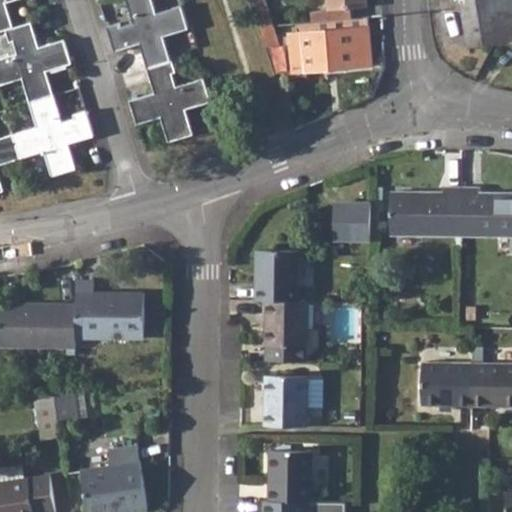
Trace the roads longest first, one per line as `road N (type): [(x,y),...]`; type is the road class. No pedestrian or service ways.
road 1 (residential): [(198,511),(205,250),(194,192)]
road 2 (residential): [(194,192),(372,125),(427,113)]
road 3 (residential): [(74,0),(141,207)]
road 4 (residential): [(0,238),(43,235),(141,207)]
